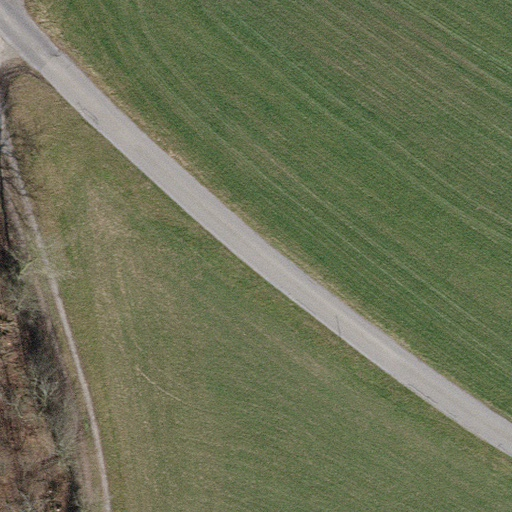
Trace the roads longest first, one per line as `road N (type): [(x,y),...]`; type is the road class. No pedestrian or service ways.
road 1 (unclassified): [(511,440),(300,285),(0,21)]
road 2 (track): [(102,511),(0,136)]
